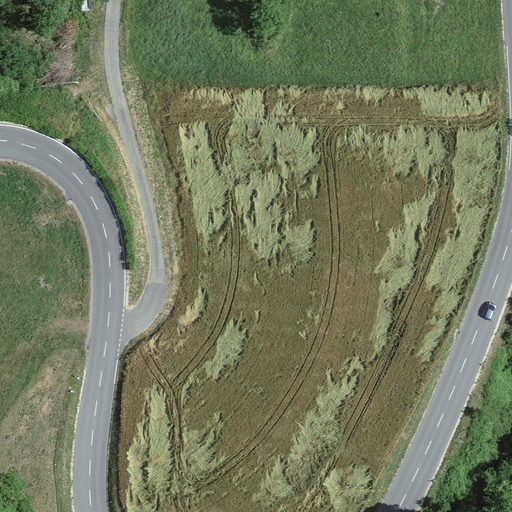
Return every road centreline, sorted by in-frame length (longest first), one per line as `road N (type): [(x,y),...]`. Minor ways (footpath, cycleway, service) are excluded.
road 1 (tertiary): [(92,511),(90,456),(110,294),(104,229),(77,177),(55,158),(0,140)]
road 2 (tertiary): [(511,229),(397,511)]
